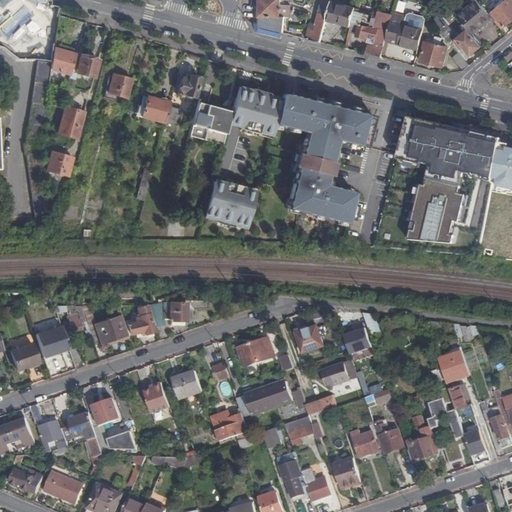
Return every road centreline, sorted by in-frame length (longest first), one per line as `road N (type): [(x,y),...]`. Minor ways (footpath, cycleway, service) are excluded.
road 1 (residential): [(287,302),(0,408)]
road 2 (secondary): [(463,99),(230,38)]
road 3 (residential): [(511,326),(287,302)]
road 4 (residential): [(0,54),(19,69),(22,84),(12,140),(18,201),(0,214)]
road 5 (unknown): [(114,6),(76,153)]
road 6 (residential): [(511,463),(370,511)]
road 7 (unknown): [(405,84),(368,227)]
